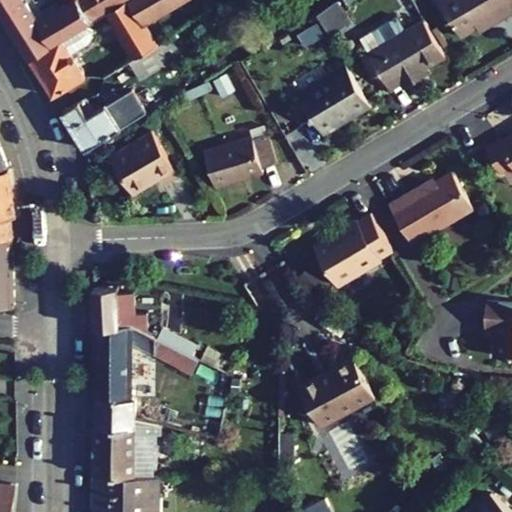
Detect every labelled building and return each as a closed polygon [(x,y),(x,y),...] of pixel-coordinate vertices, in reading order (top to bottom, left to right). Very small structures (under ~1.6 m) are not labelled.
[(37,0),(2,0),(36,55),(89,22),(115,7),(125,0),(76,0),(48,17),(37,0)] [(187,0),(125,0),(115,7),(141,52),(160,41),(158,36),(167,31),(159,17),(187,0)] [(511,0),(445,0),(442,2),(461,36),(481,25),(494,18),(499,25),(511,17),(511,0)] [(327,34),(348,21),(335,1),(315,14),(327,34)] [(407,27),(398,11),(373,26),(381,41),(369,48),(391,86),(404,79),(407,84),(423,75),(420,69),(427,65),(448,54),(426,16),(407,27)] [(494,18),(481,25),(485,33),(499,25),(494,18)] [(93,30),(89,22),(36,55),(59,93),(93,72),(74,41),(93,30)] [(361,32),(369,48),(381,41),(373,26),(361,32)] [(141,52),(131,58),(142,76),(184,51),(173,33),(160,41),(141,52)] [(391,86),(369,48),(362,51),(384,90),(391,86)] [(331,73),(301,90),(322,126),(349,111),(352,116),(373,104),(345,54),(326,65),(331,73)] [(430,71),(427,65),(420,69),(423,75),(430,71)] [(100,87),(68,108),(91,144),(149,107),(135,84),(109,101),(100,87)] [(0,167),(15,164),(0,129),(0,167)] [(157,129),(113,154),(137,195),(163,181),(167,189),(186,178),(157,129)] [(271,132),(211,156),(224,188),(269,170),(268,166),(282,160),(271,132)] [(502,136),(489,143),(505,169),(511,164),(511,134),(504,139),(502,136)] [(405,189),(390,198),(414,239),(476,203),(455,167),(438,177),(408,194),(405,189)] [(0,237),(17,236),(17,217),(21,217),(15,169),(0,171),(0,237)] [(435,171),(405,189),(408,194),(438,177),(435,171)] [(343,231),(317,245),(330,266),(340,256),(359,267),(382,255),(380,253),(395,246),(373,208),(360,216),(357,214),(340,225),(343,231)] [(340,225),(313,240),(317,245),(343,231),(340,225)] [(0,304),(19,304),(17,236),(0,237),(0,304)] [(337,280),(359,267),(340,256),(330,266),(337,280)] [(124,291),(123,283),(97,284),(98,324),(137,323),(147,322),(147,303),(137,304),(136,291),(124,291)] [(511,298),(487,297),(485,325),(495,325),(495,327),(500,328),(511,328),(511,298)] [(148,328),(137,323),(98,324),(100,411),(137,412),(136,348),(194,377),(204,359),(162,336),(148,328)] [(168,325),(162,336),(204,359),(210,347),(168,325)] [(492,352),(497,353),(500,328),(495,327),(492,352)] [(511,354),(511,328),(500,328),(497,353),(511,354)] [(354,350),(300,379),(321,418),(375,389),(354,350)] [(100,425),(138,426),(138,417),(138,412),(137,412),(100,411),(100,425)] [(138,473),(138,431),(157,433),(164,433),(164,423),(138,417),(138,426),(100,425),(99,474),(138,473)] [(157,433),(138,431),(138,473),(157,473),(157,433)] [(163,504),(163,472),(157,473),(138,473),(99,474),(98,511),(137,511),(137,504),(163,504)] [(11,511),(14,483),(0,481),(0,511),(11,511)] [(14,483),(11,511),(17,511),(20,484),(14,483)] [(508,511),(487,496),(473,511),(508,511)]
